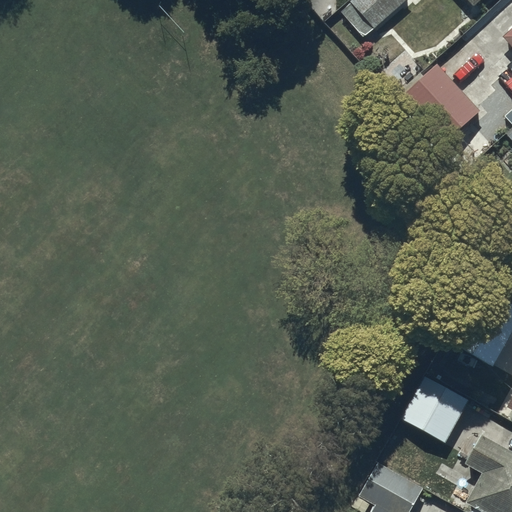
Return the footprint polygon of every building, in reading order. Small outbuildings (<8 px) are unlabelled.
[(402,0),(349,0),(339,9),(362,36),(402,0)] [(477,107),(436,60),(412,81),(454,128),(477,107)] [(511,67),(508,64),(488,80),(511,108),(511,67)] [(511,327),(511,303),(486,289),(456,342),(493,362),(511,327)] [(468,397),(425,373),(402,414),(445,438),(468,397)] [(511,511),(511,449),(479,432),(464,461),(481,470),(465,499),(488,511),(511,511)] [(407,511),(422,486),(377,460),(360,492),(358,491),(351,504),(364,511),(369,502),(375,505),(370,511),(407,511)] [(458,479),(436,467),(427,484),(449,496),(448,498),(458,504),(466,489),(456,483),(458,479)]
